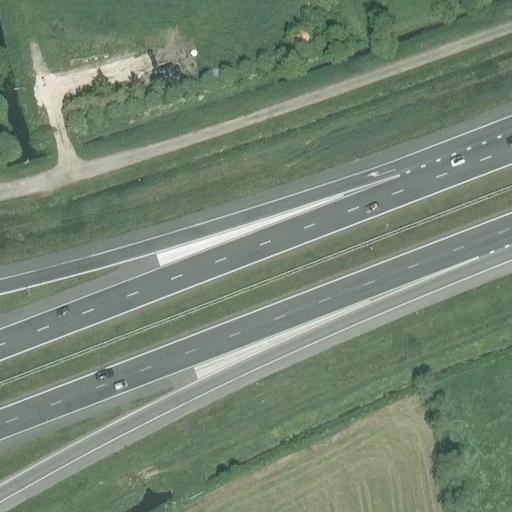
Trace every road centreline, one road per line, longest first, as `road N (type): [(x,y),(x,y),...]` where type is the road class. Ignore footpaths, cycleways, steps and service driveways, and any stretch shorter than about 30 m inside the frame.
road 1 (unclassified): [(0,194),(511,25)]
road 2 (motorway): [(0,493),(471,243)]
road 3 (motorway): [(0,424),(471,243)]
road 4 (motorway): [(407,189),(0,345)]
road 5 (motorway): [(407,189),(0,286)]
